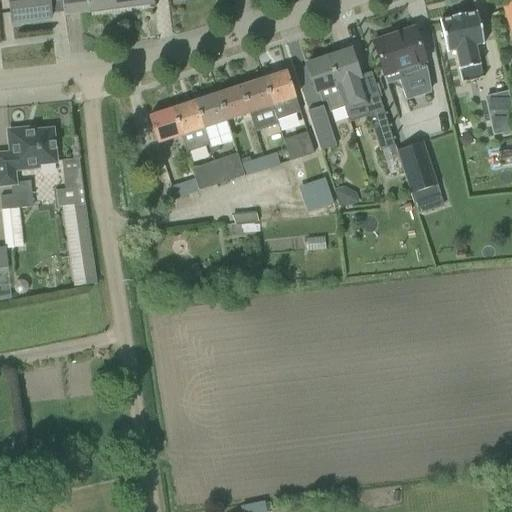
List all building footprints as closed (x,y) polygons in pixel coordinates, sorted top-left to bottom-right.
[(8,0),(12,23),(51,18),(48,0),(8,0)] [(61,0),(64,15),(89,11),(89,13),(153,5),(152,0),(61,0)] [(511,0),(502,4),(511,34),(511,0)] [(481,66),(480,65),(479,65),(475,47),(477,46),(481,45),(483,45),(483,46),(484,46),(484,45),(477,14),(477,13),(475,13),(476,14),(472,15),(468,16),(465,16),(465,15),(462,16),(454,17),(452,18),(452,19),(449,20),(445,21),(442,22),(441,21),(440,21),(440,22),(447,53),(447,54),(449,54),(449,53),(450,52),(454,52),(456,51),(460,69),(459,70),(459,71),(461,70),(478,67),(481,66)] [(373,43),(369,44),(380,77),(384,75),(395,72),(405,102),(431,94),(427,72),(424,62),(425,62),(414,29),(373,43)] [(351,50),(328,58),(344,108),(348,120),(349,119),(359,116),(364,107),(357,86),(362,85),(359,76),(351,50)] [(326,101),(329,113),(344,108),(328,58),(305,65),(314,93),(318,92),(322,103),(326,101)] [(272,106),(283,102),(288,117),(300,113),(295,98),(286,72),(263,79),(272,106)] [(249,114),(254,130),(277,123),(277,121),(272,106),(263,79),(240,87),(249,114)] [(218,95),(226,121),(249,114),(240,87),(218,95)] [(203,99),(195,102),(209,146),(210,148),(212,154),(220,151),(218,146),(230,142),(233,141),(226,121),(218,95),(216,91),(202,95),(203,99)] [(195,102),(172,110),(181,136),(185,148),(186,154),(191,152),(209,146),(195,102)] [(308,111),(320,151),(336,146),(323,106),(308,111)] [(367,114),(380,152),(394,147),(382,109),(367,114)] [(148,117),(157,144),(181,136),(172,110),(148,117)] [(511,111),(489,116),(493,136),(511,131),(511,113),(511,112),(511,111)] [(360,152),(371,149),(363,125),(352,129),(360,152)] [(11,154),(0,155),(0,185),(10,185),(15,184),(14,170),(40,168),(39,164),(56,163),(52,133),(52,130),(26,133),(25,130),(8,132),(9,138),(11,154)] [(283,141),(290,162),(313,154),(306,133),(283,141)] [(423,143),(397,152),(411,195),(437,187),(423,143)] [(263,158),(267,171),(280,167),(276,154),(263,158)] [(237,155),(214,162),(221,185),(244,178),(239,160),(237,156),(237,155)] [(249,157),(239,160),(244,178),(267,171),(263,158),(251,162),(249,157)] [(62,207),(73,288),(95,285),(78,160),(60,162),(64,190),(55,191),(57,208),(62,207)] [(214,162),(191,170),(198,192),(199,192),(221,185),(214,162)] [(183,184),(171,188),(175,199),(187,195),(183,184)] [(11,196),(0,197),(0,206),(1,211),(33,208),(31,194),(11,196)] [(149,236),(147,241),(149,246),(155,250),(160,248),(162,244),(162,239),(158,235),(153,234),(149,236)] [(195,265),(186,270),(192,284),(202,279),(195,265)]
